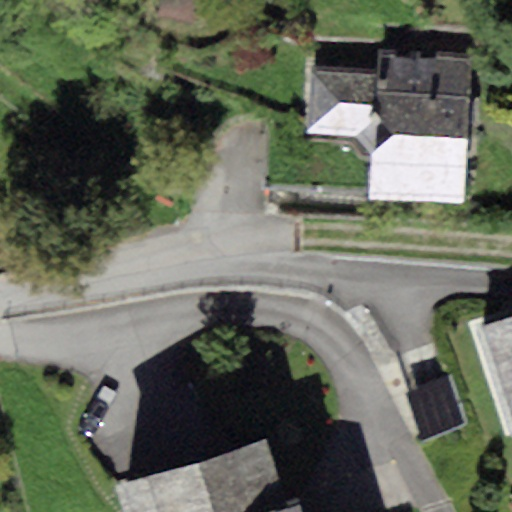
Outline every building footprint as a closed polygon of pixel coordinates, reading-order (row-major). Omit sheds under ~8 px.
[(465,202),(470,53),(379,50),(378,67),(376,138),(374,199),(465,202)] [(376,138),(378,67),(312,65),(310,136),(376,138)] [(511,315),(476,328),(511,431),(511,315)] [(402,394),(422,441),(467,423),(448,376),(402,394)] [(118,485),(125,511),(305,511),(302,499),(284,504),(268,444),(118,485)]
